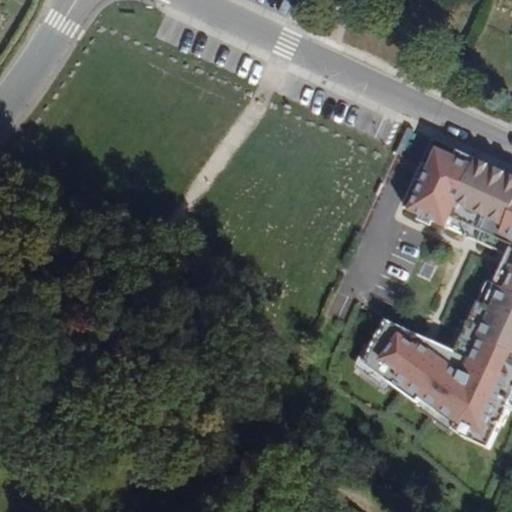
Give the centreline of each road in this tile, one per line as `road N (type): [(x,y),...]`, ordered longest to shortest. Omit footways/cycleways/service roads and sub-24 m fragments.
road 1 (tertiary): [(188,0),(511,148)]
road 2 (residential): [(0,104),(72,0)]
